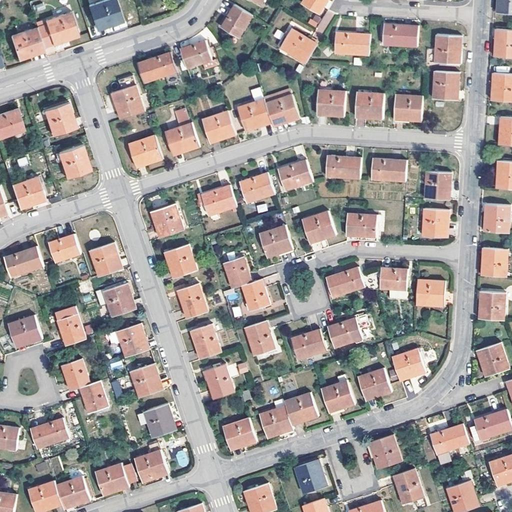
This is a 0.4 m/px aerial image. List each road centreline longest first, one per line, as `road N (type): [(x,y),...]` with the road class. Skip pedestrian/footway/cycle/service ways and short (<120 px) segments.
road 1 (residential): [(118,192),(297,133),(474,142)]
road 2 (residential): [(213,474),(118,192)]
road 3 (residential): [(352,427),(420,403),(448,377),(462,341),(467,255)]
road 4 (residential): [(467,255),(356,248),(306,263)]
road 5 (residential): [(76,63),(177,29),(207,0)]
road 6 (residential): [(118,192),(76,63)]
road 7 (residential): [(474,142),(481,14)]
road 8 (residential): [(0,239),(118,192)]
road 9 (residential): [(328,435),(343,482),(364,482),(352,427)]
road 10 (residential): [(213,474),(328,435)]
